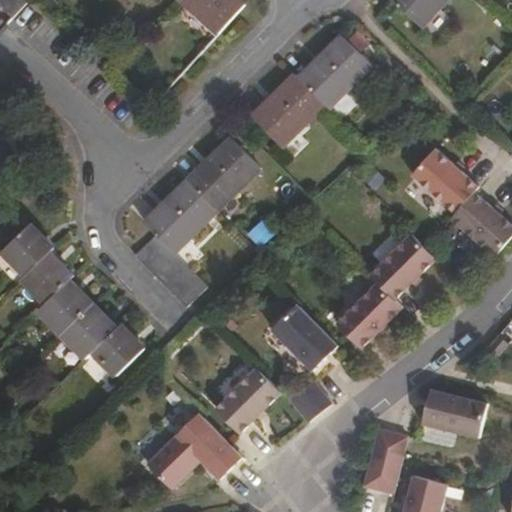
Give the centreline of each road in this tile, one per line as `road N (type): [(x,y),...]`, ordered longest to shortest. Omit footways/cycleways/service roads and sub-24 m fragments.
road 1 (residential): [(316,3),(82,209),(86,241),(158,312)]
road 2 (residential): [(313,511),(294,481),(303,459),(511,285)]
